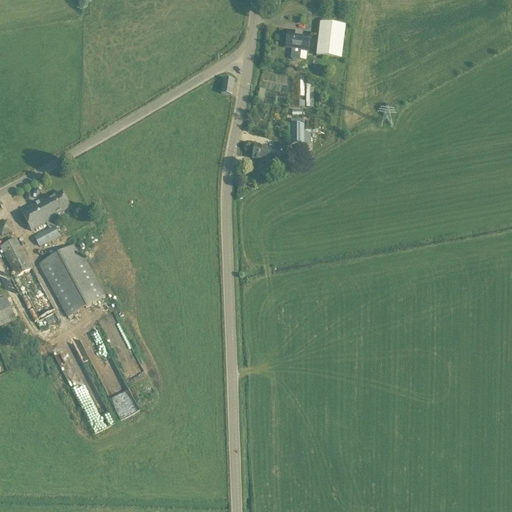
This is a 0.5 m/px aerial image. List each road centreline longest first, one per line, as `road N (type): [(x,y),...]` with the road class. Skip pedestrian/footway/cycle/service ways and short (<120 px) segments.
road 1 (unclassified): [(236,511),(226,211),(248,56)]
road 2 (unclassified): [(0,194),(248,56)]
